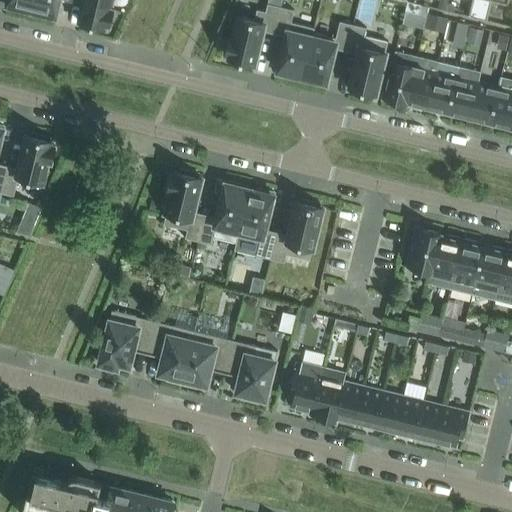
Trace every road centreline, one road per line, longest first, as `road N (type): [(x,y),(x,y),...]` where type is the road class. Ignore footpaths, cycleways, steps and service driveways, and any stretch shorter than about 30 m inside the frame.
road 1 (residential): [(0,375),(511,499)]
road 2 (residential): [(319,114),(0,37)]
road 3 (residential): [(0,92),(307,166)]
road 4 (residential): [(307,166),(511,216)]
road 5 (residential): [(511,161),(319,114)]
